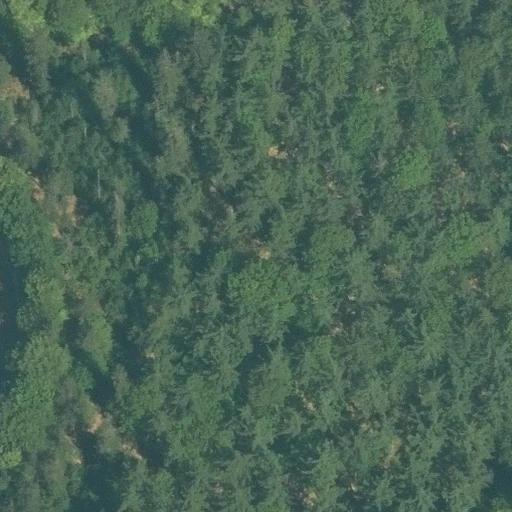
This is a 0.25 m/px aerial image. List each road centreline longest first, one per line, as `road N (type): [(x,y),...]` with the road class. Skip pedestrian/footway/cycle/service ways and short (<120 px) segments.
road 1 (track): [(511,18),(0,21)]
road 2 (track): [(511,108),(429,165),(312,264),(251,375)]
road 3 (track): [(0,500),(23,438),(26,381),(13,269)]
road 4 (track): [(224,511),(251,375)]
road 5 (track): [(511,394),(491,511)]
